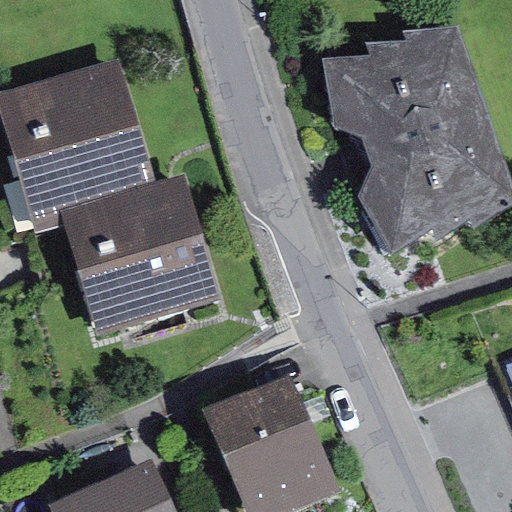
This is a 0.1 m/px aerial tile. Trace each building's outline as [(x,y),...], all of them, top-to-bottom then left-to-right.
[(511,210),(511,197),(455,35),(398,42),(402,54),(361,54),(365,67),(318,71),(331,140),(355,152),(366,182),(355,207),(387,269),(426,240),(431,254),(463,227),(467,239),(511,210)] [(154,194),(116,69),(0,103),(0,144),(31,246),(60,237),(95,350),(220,312),(181,186),(154,194)] [(511,352),(485,365),(511,427),(511,352)] [(311,511),(341,498),(287,382),(193,426),(232,511),(311,511)] [(201,511),(201,510),(197,511),(169,511),(149,470),(59,511),(201,511)]
